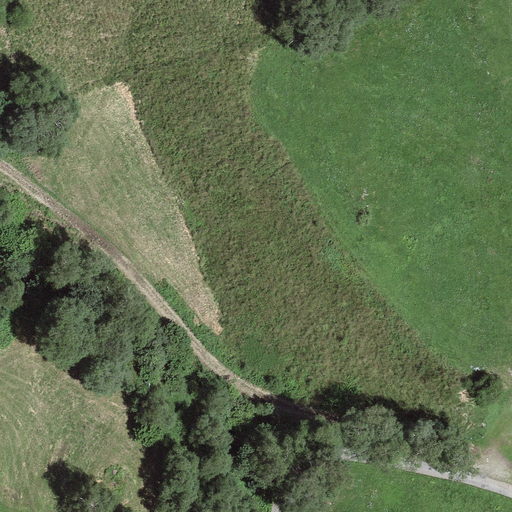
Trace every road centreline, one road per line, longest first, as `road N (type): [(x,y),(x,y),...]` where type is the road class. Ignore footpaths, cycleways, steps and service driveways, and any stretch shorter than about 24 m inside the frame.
road 1 (track): [(511,477),(443,432),(250,393),(89,230),(0,164)]
road 2 (track): [(511,489),(350,460),(319,473),(285,511)]
